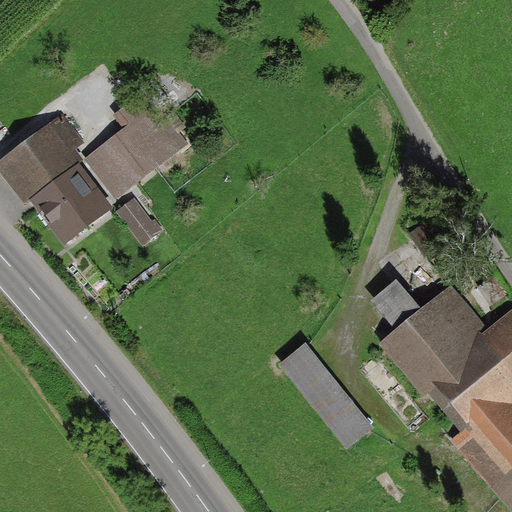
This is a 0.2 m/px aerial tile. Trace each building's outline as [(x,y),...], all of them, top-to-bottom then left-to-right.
[(85,161),(116,201),(188,144),(163,112),(159,115),(142,94),(119,112),(129,126),(85,161)] [(65,248),(114,211),(79,166),(85,162),(77,151),(86,144),(64,115),(0,163),(0,174),(25,208),(31,204),(65,248)] [(117,214),(143,247),(164,231),(155,220),(153,222),(135,200),(117,214)] [(425,258),(456,238),(440,213),(409,233),(425,258)] [(477,288),(492,308),(510,295),(495,275),(477,288)] [(397,335),(422,313),(397,283),(372,304),(397,335)] [(453,442),(511,510),(511,311),(490,330),(453,286),(422,313),(397,335),(381,348),(424,398),(429,395),(462,434),(453,442)] [(348,452),(375,431),(307,346),(280,367),(348,452)]
